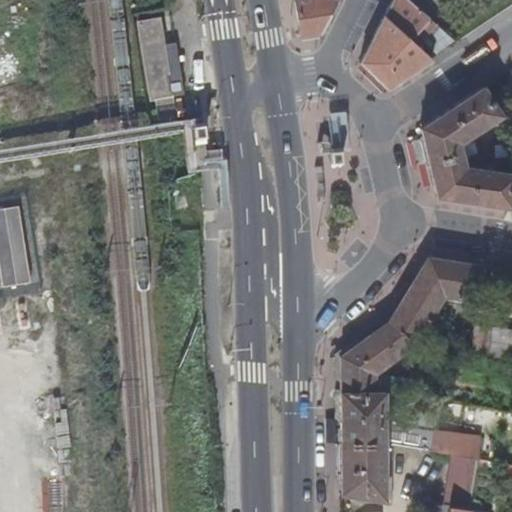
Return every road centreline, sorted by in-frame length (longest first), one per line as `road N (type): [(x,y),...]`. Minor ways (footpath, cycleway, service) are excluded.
road 1 (primary): [(294,307),(292,203),(273,74)]
road 2 (primary): [(249,283),(256,511)]
road 3 (primary): [(297,511),(294,307)]
road 4 (primary): [(234,95),(249,283)]
road 5 (residential): [(511,31),(369,123)]
road 6 (residential): [(294,307),(332,307),(358,285),(394,222)]
